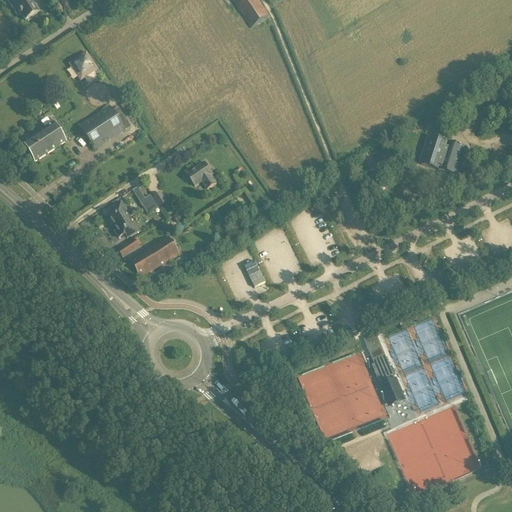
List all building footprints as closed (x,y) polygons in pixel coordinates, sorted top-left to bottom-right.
[(28,0),(8,0),(17,14),(19,14),(20,15),(21,15),(25,21),(27,20),(27,21),(28,21),(29,21),(32,18),(33,17),(32,16),(37,13),(28,0)] [(231,0),(251,28),(269,16),(257,0),(231,0)] [(77,77),(93,67),(86,56),(71,67),(77,77)] [(110,107),(79,127),(94,151),(130,127),(117,108),(112,111),(110,107)] [(34,163),(65,143),(53,124),(22,144),(34,163)] [(465,148),(464,148),(430,137),(421,165),(456,176),(465,148)] [(382,150),(365,154),(369,172),(386,168),(382,150)] [(217,184),(212,176),(213,176),(204,163),(186,175),(195,188),(202,183),(208,191),(217,184)] [(159,208),(167,203),(159,192),(152,197),(159,208)] [(152,211),(157,208),(150,196),(144,199),(152,211)] [(147,214),(152,211),(144,199),(139,202),(147,214)] [(113,227),(127,218),(124,213),(126,211),(120,202),(110,209),(112,213),(105,217),(110,226),(112,224),(113,227)] [(255,219),(260,216),(255,210),(251,213),(255,219)] [(131,224),(127,218),(113,227),(115,230),(113,231),(118,239),(125,234),(128,238),(139,232),(133,223),(131,224)] [(139,278),(178,253),(167,236),(128,261),(139,278)] [(121,258),(138,246),(133,239),(116,251),(121,258)] [(369,336),(363,339),(375,366),(372,367),(380,386),(379,387),(387,404),(403,397),(404,397),(392,368),(390,369),(375,334),(369,336)] [(404,473),(413,495),(480,468),(469,442),(465,443),(464,448),(459,450),(456,441),(453,441),(454,444),(447,447),(445,461),(441,460),(437,451),(437,455),(439,462),(435,463),(436,465),(435,471),(430,471),(427,463),(420,462),(420,461),(409,459),(406,460),(414,462),(405,465),(408,472),(404,473)]
